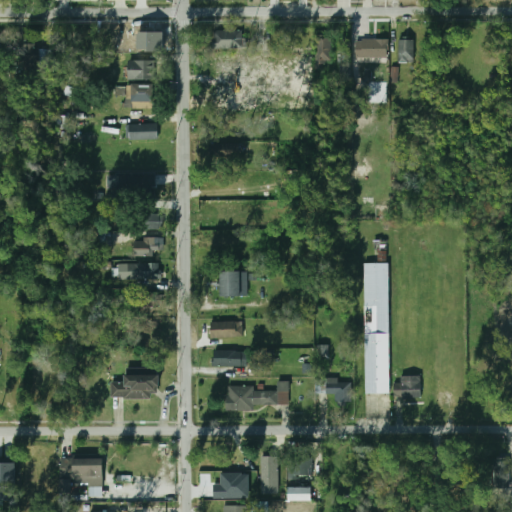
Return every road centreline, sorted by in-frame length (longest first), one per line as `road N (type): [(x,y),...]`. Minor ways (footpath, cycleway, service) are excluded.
road 1 (residential): [(511,426),(0,427)]
road 2 (residential): [(187,511),(186,0)]
road 3 (residential): [(511,10),(0,9)]
